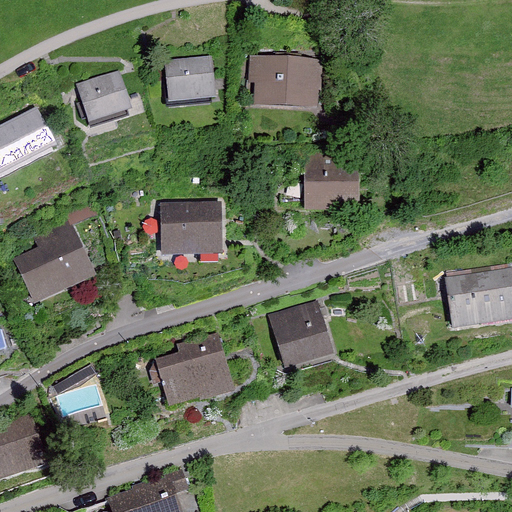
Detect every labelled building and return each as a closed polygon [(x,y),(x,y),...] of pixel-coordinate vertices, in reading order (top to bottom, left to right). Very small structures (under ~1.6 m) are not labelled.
[(212,58),(166,63),(171,105),(217,100),(212,58)] [(323,62),(255,58),(253,110),(320,113),(323,62)] [(121,73),(78,86),(89,122),(132,110),(121,73)] [(38,109),(0,127),(0,179),(59,150),(38,109)] [(336,152),(304,152),(305,216),(361,215),(360,168),(336,168),(336,152)] [(222,205),(162,206),(163,259),(223,258),(222,205)] [(39,250),(14,261),(34,306),(96,278),(70,221),(33,237),(39,250)] [(511,270),(446,279),(452,332),(511,324),(511,270)] [(320,304),(270,317),(285,372),(334,359),(320,304)] [(178,357),(156,363),(169,411),(234,393),(218,335),(175,346),(178,357)] [(6,434),(0,436),(0,484),(49,470),(33,419),(4,428),(6,434)] [(188,490),(182,473),(108,499),(112,511),(180,511),(175,494),(188,490)]
